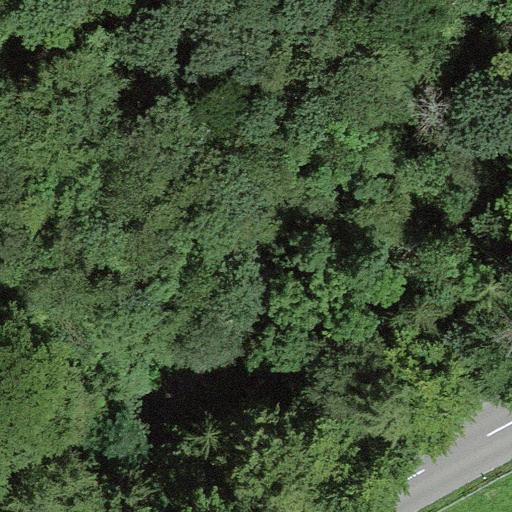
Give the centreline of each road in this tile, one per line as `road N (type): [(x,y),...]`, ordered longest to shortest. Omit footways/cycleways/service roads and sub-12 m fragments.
road 1 (track): [(475,0),(337,261),(152,511)]
road 2 (tertiary): [(511,411),(337,511)]
